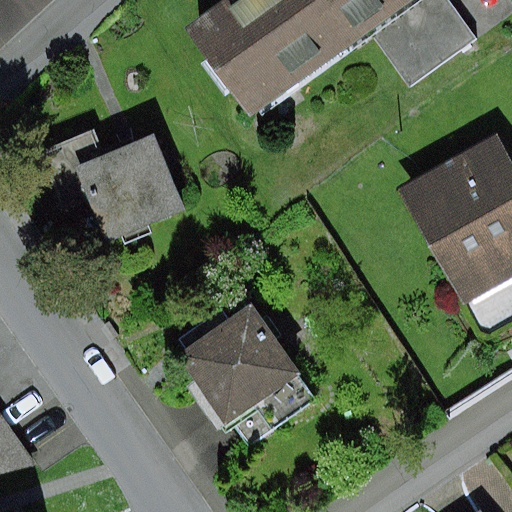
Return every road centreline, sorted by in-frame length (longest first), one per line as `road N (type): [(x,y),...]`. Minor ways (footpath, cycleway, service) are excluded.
road 1 (residential): [(0,253),(175,511)]
road 2 (residential): [(511,403),(351,511)]
road 3 (residential): [(98,0),(0,84)]
